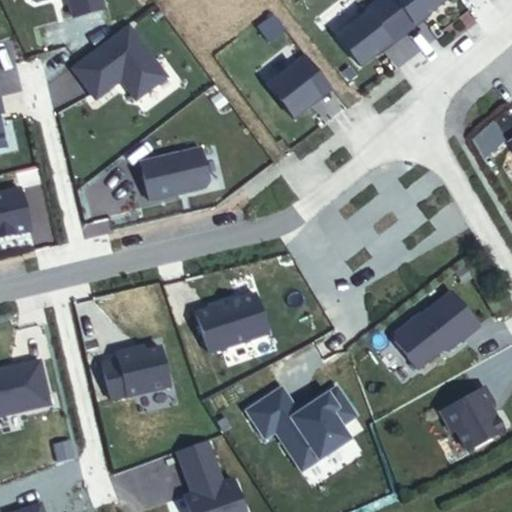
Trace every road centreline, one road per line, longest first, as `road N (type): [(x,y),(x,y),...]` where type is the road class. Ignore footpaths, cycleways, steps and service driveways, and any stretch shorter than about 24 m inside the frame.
road 1 (residential): [(82,266),(280,220),(423,117)]
road 2 (residential): [(110,496),(54,273)]
road 3 (residential): [(31,57),(82,266)]
road 4 (residential): [(511,274),(423,117)]
road 5 (residential): [(423,117),(455,74),(511,32)]
